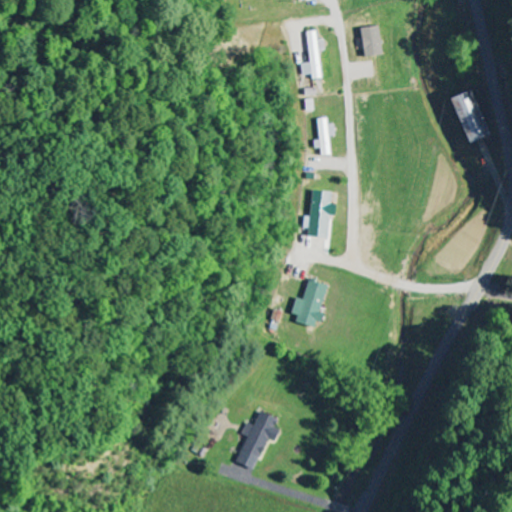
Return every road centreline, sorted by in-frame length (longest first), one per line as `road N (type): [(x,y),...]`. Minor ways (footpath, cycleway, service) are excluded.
road 1 (secondary): [(362,511),(486,264),(508,199),(508,155),(475,0)]
road 2 (residential): [(474,284),(418,288),(359,265),(345,40),(333,22),(308,23)]
